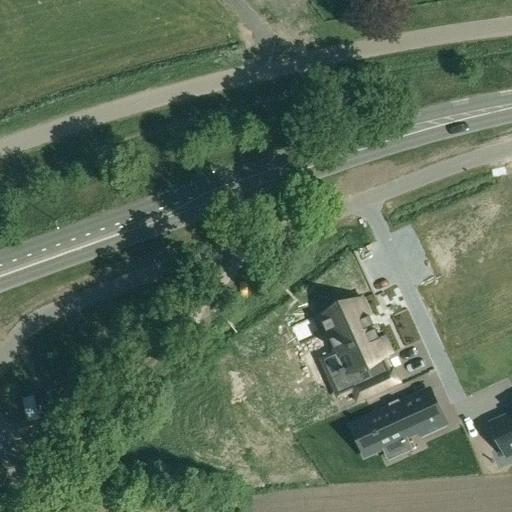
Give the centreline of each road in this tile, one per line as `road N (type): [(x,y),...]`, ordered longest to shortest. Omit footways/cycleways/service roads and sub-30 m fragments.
road 1 (residential): [(0,357),(53,309),(511,147)]
road 2 (tertiary): [(0,274),(411,131),(511,109)]
road 3 (unclassified): [(0,151),(279,70)]
road 4 (unclassified): [(511,30),(279,70)]
